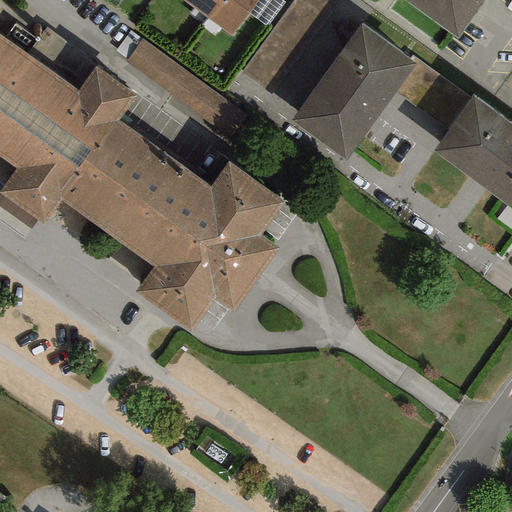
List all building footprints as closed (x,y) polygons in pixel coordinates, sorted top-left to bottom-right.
[(183,0),(207,17),(220,0),(183,0)] [(220,0),(207,17),(231,35),(257,0),(220,0)] [(339,0),(292,0),(241,72),(272,94),(339,0)] [(403,0),(457,39),(485,0),(403,0)] [(409,61),(363,28),(292,121),(345,161),(395,93),(415,65),(409,61)] [(0,156),(16,168),(0,190),(0,193),(43,224),(61,199),(153,267),(134,291),(190,329),(213,299),(233,313),(279,248),(262,236),(283,202),(228,162),(210,187),(118,120),(138,95),(96,66),(78,90),(0,34),(0,156)] [(246,117),(141,41),(125,63),(230,139),(246,117)] [(470,98),(412,57),(409,61),(415,65),(395,93),(446,130),(470,98)] [(511,125),(472,96),(470,98),(446,130),(431,151),(506,206),(511,210),(511,125)] [(496,219),(511,230),(511,229),(511,210),(506,206),(496,219)]
